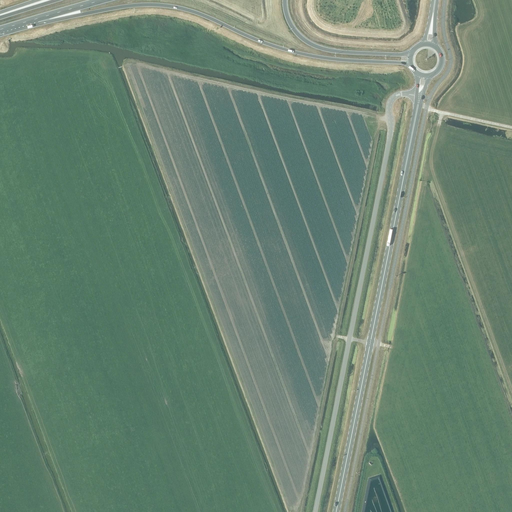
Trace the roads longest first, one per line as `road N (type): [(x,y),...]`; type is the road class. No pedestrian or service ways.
road 1 (unclassified): [(315,511),(386,158),(389,102),(400,93),(419,96)]
road 2 (secondary): [(336,511),(419,96)]
road 3 (trunk): [(26,22),(159,4),(308,55),(410,64)]
road 4 (trunk): [(410,54),(319,48),(291,25),(284,0)]
